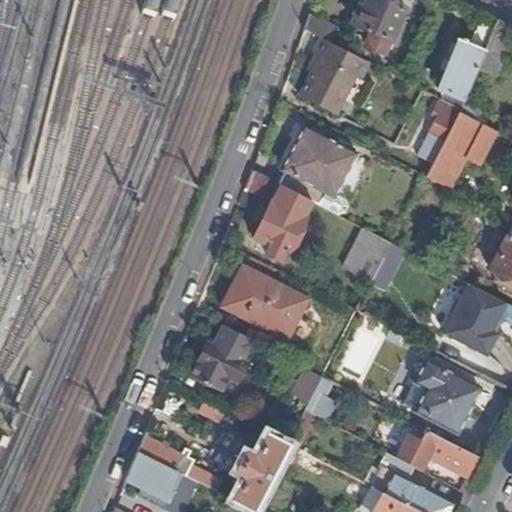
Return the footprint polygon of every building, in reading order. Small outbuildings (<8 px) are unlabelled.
[(372,30),(366,44),(386,53),(405,8),(385,0),(366,0),(364,7),(359,5),(352,22),(372,30)] [(339,28),(310,13),(305,29),(323,38),(332,43),(339,28)] [(465,100),(486,50),(498,20),(483,14),(469,45),(459,40),(439,88),(465,100)] [(504,57),(511,38),(511,26),(498,20),(486,50),(504,57)] [(362,78),(370,62),(332,43),(323,38),(316,54),(322,57),(303,96),(338,114),(358,76),(362,78)] [(459,112),(461,109),(442,99),(436,112),(440,115),(430,133),(445,141),(459,112)] [(481,163),(497,131),(459,112),(445,141),(427,176),(451,189),(467,157),(481,163)] [(313,202),(331,211),(337,199),(339,201),(361,156),(308,129),(285,173),(294,177),(288,189),(313,202)] [(288,189),(252,170),(245,188),(271,202),(253,238),(269,246),(265,252),(280,260),(285,251),(288,252),(313,202),(288,189)] [(511,227),(490,269),(511,280),(511,227)] [(358,272),(373,281),(392,243),(376,235),(358,272)] [(388,289),(407,251),(392,243),(373,281),(388,289)] [(278,333),(298,295),(244,267),(222,305),(278,333)] [(308,299),(298,295),(278,333),(287,338),(308,299)] [(511,389),(511,366),(494,358),(511,324),(511,323),(477,306),(451,358),(511,389)] [(252,339),(224,325),(213,346),(206,343),(190,375),(220,391),(227,376),(237,381),(246,364),(241,361),(252,339)] [(424,386),(411,408),(458,432),(481,388),(428,361),(416,382),(424,386)] [(309,404),(323,376),(306,368),(292,394),(309,404)] [(334,382),(323,376),(309,404),(306,411),(316,416),(334,382)] [(404,404),(411,408),(424,386),(416,382),(404,404)] [(316,416),(306,411),(297,429),(288,444),(298,449),(316,416)] [(469,477),(479,456),(426,429),(421,438),(409,433),(397,457),(415,467),(423,470),(429,458),(469,477)] [(281,458),(288,444),(268,433),(256,457),(247,452),(237,472),(245,476),(233,501),(253,511),(281,458)] [(183,456),(145,436),(138,453),(186,477),(191,466),(194,461),(188,459),(192,451),(186,449),(183,456)] [(298,449),(288,444),(281,458),(291,463),(298,449)] [(186,477),(138,453),(127,481),(169,502),(174,490),(191,498),(198,484),(186,477)] [(415,467),(397,457),(390,453),(382,468),(388,471),(378,490),(420,511),(450,511),(455,503),(409,480),(415,467)] [(208,475),(191,466),(186,477),(198,484),(217,493),(221,486),(207,478),(208,475)] [(420,511),(378,490),(374,487),(362,510),(365,511),(420,511)]
